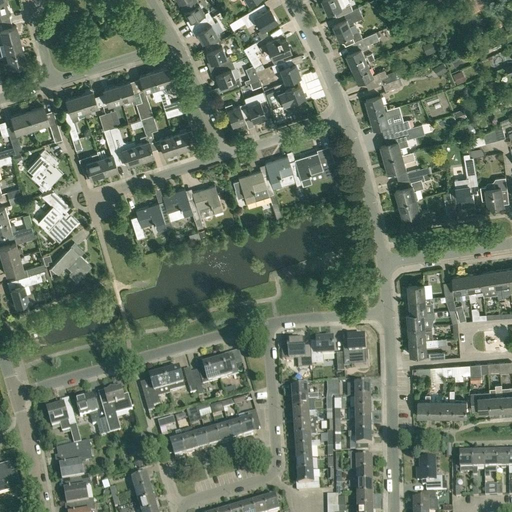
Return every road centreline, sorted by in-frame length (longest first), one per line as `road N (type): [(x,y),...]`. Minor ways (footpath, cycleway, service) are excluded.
road 1 (residential): [(14,394),(267,324)]
road 2 (residential): [(181,511),(191,498),(274,468),(267,324)]
road 3 (residential): [(393,511),(388,313)]
road 4 (residential): [(381,262),(344,117)]
road 5 (residential): [(222,157),(87,200)]
road 6 (residential): [(381,262),(511,243)]
road 7 (residential): [(344,117),(290,0)]
road 8 (residential): [(344,117),(222,157)]
road 9 (residential): [(174,43),(53,82)]
road 10 (residential): [(222,157),(174,43)]
road 11 (residential): [(267,324),(388,313)]
